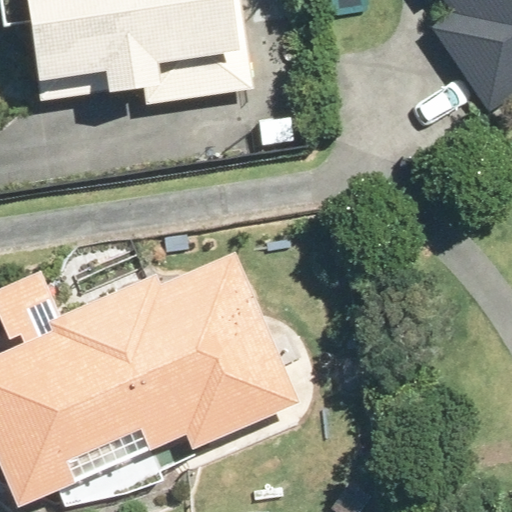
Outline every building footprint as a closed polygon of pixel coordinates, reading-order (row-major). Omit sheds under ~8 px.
[(0,0),(0,15),(1,21),(26,17),(39,95),(134,82),(138,102),(252,86),(239,0),(0,0)] [(251,0),(254,21),(286,17),(284,0),(251,0)] [(511,0),(446,0),(453,10),(431,24),(488,108),(511,91),(511,0)] [(186,231),(165,234),(167,250),(190,248),(186,231)] [(21,341),(0,349),(0,465),(15,502),(184,431),(190,445),(297,399),(233,247),(157,278),(155,271),(56,313),(38,270),(0,286),(0,319),(7,336),(17,332),(21,341)] [(363,351),(342,354),(346,388),(368,385),(363,351)]
